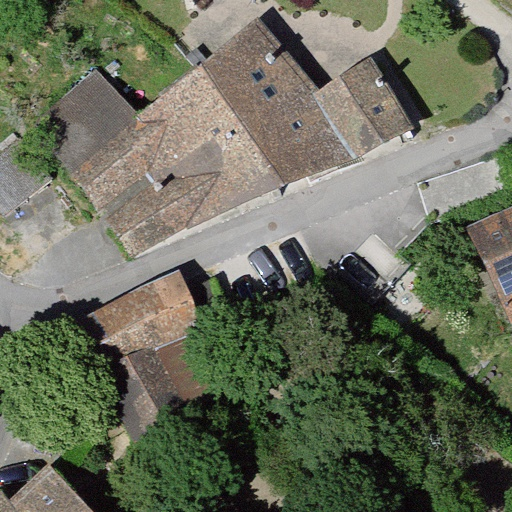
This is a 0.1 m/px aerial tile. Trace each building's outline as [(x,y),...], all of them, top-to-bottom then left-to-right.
[(93,70),(24,127),(117,245),(423,134),(366,57),(318,93),(254,23),(134,117),(93,70)] [(0,149),(0,212),(7,220),(51,178),(13,138),(0,149)] [(511,204),(461,228),(508,330),(511,328),(511,204)] [(405,273),(366,242),(333,284),(372,314),(405,273)] [(272,296),(238,266),(176,294),(195,332),(272,296)] [(93,408),(131,469),(215,409),(182,358),(203,349),(195,332),(176,294),(168,279),(54,342),(93,408)] [(79,409),(46,394),(25,440),(58,455),(79,409)] [(0,511),(87,511),(51,464),(0,501),(0,511)]
